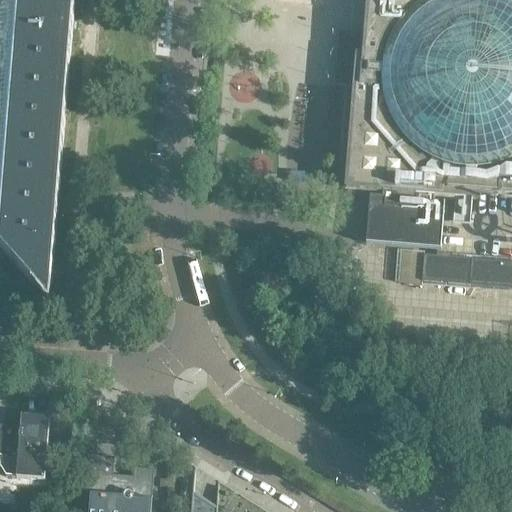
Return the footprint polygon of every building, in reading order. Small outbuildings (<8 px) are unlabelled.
[(59,196),(75,0),(13,0),(11,35),(8,68),(6,68),(4,68),(3,69),(1,70),(0,71),(0,84),(1,85),(2,86),(4,87),(7,88),(4,125),(2,125),(0,126),(0,125),(0,144),(2,145),(0,169),(0,248),(2,251),(10,261),(12,262),(31,286),(51,288),(57,214),(58,206),(59,196)] [(0,0),(0,34),(11,35),(13,0),(0,0)] [(511,0),(367,0),(365,35),(364,41),(359,40),(358,57),(355,89),(353,89),(345,192),(383,196),(433,200),(468,202),(480,203),(480,197),(511,199),(511,0)] [(353,89),(355,89),(358,57),(359,40),(364,41),(365,35),(338,33),(334,87),(353,89)] [(11,35),(0,34),(0,169),(2,145),(0,144),(0,125),(0,126),(2,125),(4,125),(7,88),(4,87),(2,86),(1,85),(0,84),(0,71),(1,70),(3,69),(4,68),(6,68),(8,68),(11,35)] [(290,176),(290,184),(302,185),(303,177),(290,176)] [(433,200),(383,196),(383,200),(374,199),(370,245),(440,251),(444,205),(433,204),(433,200)] [(370,245),(374,199),(370,198),(366,245),(370,246),(370,245)] [(421,286),(423,257),(424,254),(401,252),(398,284),(421,286)] [(511,293),(511,264),(437,258),(437,260),(424,259),(423,283),(422,287),(511,293)] [(51,288),(31,286),(47,305),(50,305),(51,288)] [(45,481),(50,420),(35,419),(23,418),(21,418),(20,429),(0,427),(0,468),(3,467),(17,468),(16,479),(45,481)] [(150,511),(154,471),(135,470),(134,479),(113,477),(114,459),(88,457),(88,458),(89,458),(85,496),(91,496),(89,511),(150,511)] [(193,511),(217,511),(218,510),(195,496),(193,511)]
